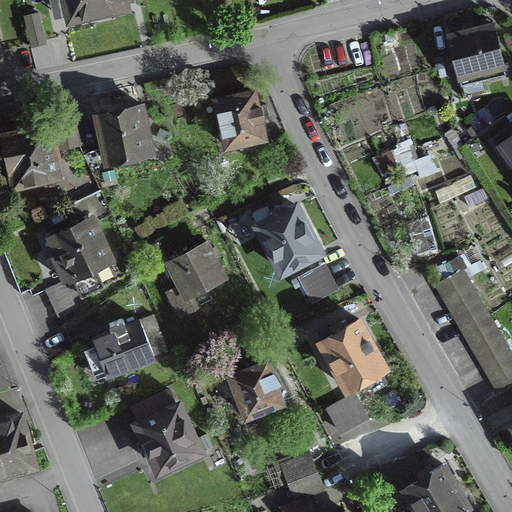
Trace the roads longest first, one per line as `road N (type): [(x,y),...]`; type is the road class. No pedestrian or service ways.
road 1 (residential): [(511,511),(319,168),(271,37)]
road 2 (residential): [(271,37),(0,96)]
road 3 (residential): [(93,511),(0,279)]
road 4 (residential): [(418,0),(271,37)]
